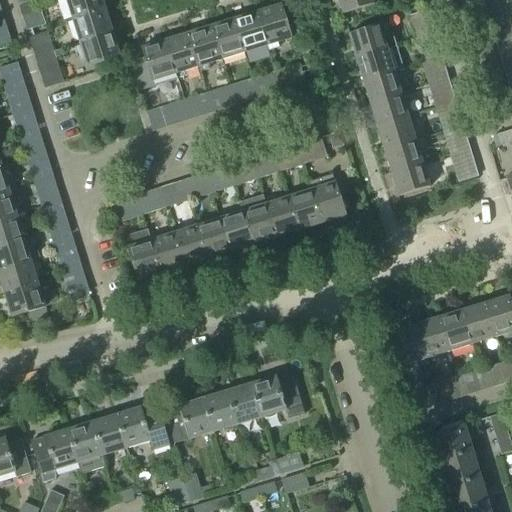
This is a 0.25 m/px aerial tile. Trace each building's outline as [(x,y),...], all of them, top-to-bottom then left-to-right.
[(27,3),(31,15),(40,12),(36,0),(27,3)] [(65,0),(72,20),(105,10),(101,0),(65,0)] [(374,6),(372,0),(337,0),(342,16),(374,6)] [(482,0),(511,97),(511,31),(502,0),(482,0)] [(27,3),(18,7),(22,18),(31,15),(27,3)] [(257,14),(268,48),(291,41),(281,7),(257,14)] [(105,10),(72,20),(79,44),(113,34),(105,10)] [(0,13),(0,46),(9,44),(0,13)] [(268,48),(257,14),(234,21),(245,55),(268,48)] [(478,177),(429,14),(409,20),(460,183),(478,177)] [(245,55),(234,21),(212,28),(222,62),(245,55)] [(356,60),(387,50),(396,47),(392,34),(384,37),(380,27),(348,37),(356,60)] [(222,62),(212,28),(189,35),(199,69),(198,69),(199,73),(210,70),(208,66),(222,62)] [(87,68),(120,58),(113,34),(79,44),(87,68)] [(199,69),(189,35),(166,42),(176,76),(177,80),(187,77),(186,73),(198,69),(199,69)] [(132,63),(140,93),(155,88),(154,83),(176,76),(166,42),(142,49),(145,59),(132,63)] [(63,84),(54,59),(51,46),(41,49),(45,61),(35,64),(45,90),(63,84)] [(41,49),(32,52),(35,64),(45,61),(41,49)] [(356,60),(363,83),(395,73),(387,50),(356,60)] [(17,64),(0,69),(0,73),(69,300),(90,294),(17,64)] [(298,67),(146,113),(152,133),(304,85),(298,67)] [(363,83),(370,106),(402,96),(395,73),(363,83)] [(370,106),(377,128),(409,119),(402,96),(370,106)] [(377,128),(384,151),(416,142),(409,119),(377,128)] [(496,149),(511,143),(511,131),(492,138),(496,149)] [(318,139),(113,203),(119,223),(326,158),(318,139)] [(384,151),(391,174),(423,165),(418,151),(427,148),(424,139),(416,142),(384,151)] [(430,188),(423,165),(391,174),(398,198),(430,188)] [(0,195),(9,193),(17,191),(10,168),(2,170),(2,171),(0,171),(0,195)] [(309,184),(311,191),(322,226),(345,218),(332,177),(309,184)] [(299,233),(322,226),(311,191),(289,198),(299,233)] [(0,195),(0,221),(17,216),(9,193),(0,195)] [(275,240),(299,233),(289,198),(265,206),(275,240)] [(253,247),(275,240),(265,206),(264,202),(254,205),(255,209),(242,213),(253,247)] [(229,254),(253,247),(242,213),(219,220),(229,254)] [(0,221),(0,245),(23,239),(17,216),(0,221)] [(207,261),(229,254),(219,220),(196,227),(207,261)] [(184,268),(207,261),(196,227),(173,234),(184,268)] [(161,276),(184,268),(173,234),(172,231),(162,234),(163,237),(150,241),(161,276)] [(150,241),(149,237),(139,240),(141,244),(127,249),(138,283),(161,276),(150,241)] [(0,245),(0,271),(31,262),(40,259),(38,254),(32,251),(28,252),(23,239),(0,245)] [(0,271),(0,286),(3,295),(38,285),(31,262),(0,271)] [(10,319),(26,314),(29,323),(48,317),(45,308),(52,306),(48,290),(40,292),(38,285),(3,295),(10,319)] [(485,305),(495,339),(511,333),(511,310),(508,298),(485,305)] [(485,305),(462,312),(472,346),(495,339),(485,305)] [(462,312),(439,319),(450,353),(472,346),(462,312)] [(427,360),(450,353),(439,319),(416,327),(427,360)] [(416,327),(392,334),(403,368),(427,360),(416,327)] [(511,362),(411,394),(417,412),(511,382),(511,362)] [(265,382),(253,386),(263,419),(288,412),(290,419),(305,415),(295,381),(280,385),(276,373),(264,377),(265,382)] [(253,386),(251,381),(239,385),(241,389),(228,393),(238,427),(263,419),(253,386)] [(214,434),(238,427),(228,393),(227,388),(215,392),(217,397),(204,400),(214,434)] [(192,404),(179,408),(164,413),(174,445),(189,440),(189,442),(214,434),(204,400),(203,395),(191,399),(192,404)] [(413,401),(407,403),(410,414),(417,412),(413,401)] [(129,414),(117,417),(127,450),(150,443),(153,452),(170,447),(159,414),(144,418),(140,405),(127,409),(129,414)] [(103,457),(127,450),(117,417),(115,412),(104,416),(105,420),(93,424),(103,457)] [(489,420),(500,457),(511,453),(511,450),(502,416),(489,420)] [(81,428),(69,431),(79,464),(77,465),(80,475),(102,468),(99,458),(103,457),(93,424),(92,420),(79,424),(81,428)] [(438,468),(473,457),(463,422),(451,425),(452,431),(429,438),(438,468)] [(54,472),(77,465),(79,464),(69,431),(67,427),(56,431),(57,435),(30,443),(43,484),(56,480),(54,472)] [(0,477),(14,474),(16,479),(31,475),(21,442),(8,446),(5,436),(0,437),(0,477)] [(276,463),(280,475),(280,476),(304,469),(299,455),(276,463)] [(438,468),(446,495),(482,484),(473,457),(438,468)] [(273,478),(270,469),(252,475),(255,484),(273,478)] [(235,480),(238,488),(238,489),(255,484),(252,475),(235,480)] [(282,482),(283,482),(287,497),(310,490),(306,475),(282,482)] [(182,480),(189,504),(203,500),(196,476),(182,480)] [(189,504),(182,480),(169,484),(176,508),(189,504)] [(275,484),(274,484),(257,489),(260,498),(278,493),(275,484)] [(446,495),(451,511),(487,511),(490,511),(482,484),(446,495)] [(257,489),(240,494),(242,504),(260,498),(257,489)] [(131,491),(113,497),(116,506),(134,500),(131,491)] [(41,511),(57,511),(61,503),(48,497),(41,511)] [(116,506),(113,497),(97,502),(100,511),(116,506)] [(212,511),(216,511),(230,508),(227,498),(210,503),(212,511)] [(212,511),(210,503),(193,509),(194,511),(212,511)]
